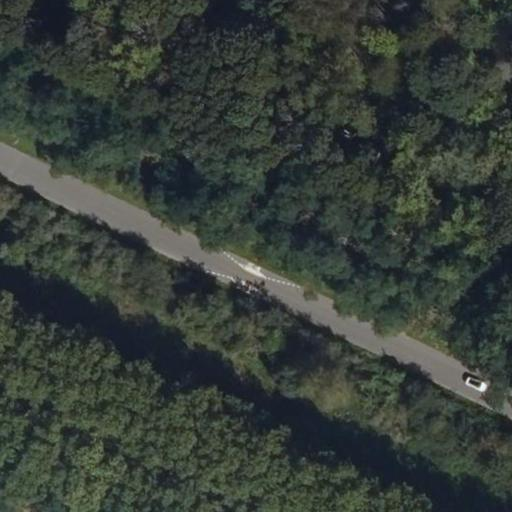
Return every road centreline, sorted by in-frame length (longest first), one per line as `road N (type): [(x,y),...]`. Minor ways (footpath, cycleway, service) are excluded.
road 1 (residential): [(0,157),(511,399)]
road 2 (primary): [(0,392),(250,511)]
